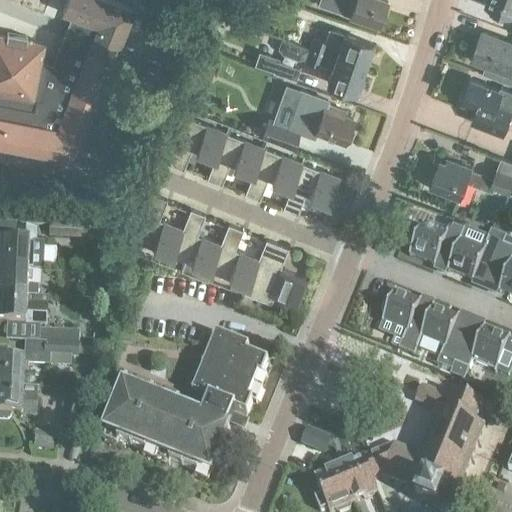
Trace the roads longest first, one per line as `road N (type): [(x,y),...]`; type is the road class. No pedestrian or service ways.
road 1 (residential): [(247,511),(352,255)]
road 2 (residential): [(352,255),(442,0)]
road 3 (residential): [(352,255),(159,178)]
road 4 (residential): [(511,317),(352,255)]
road 5 (residential): [(153,511),(0,474)]
